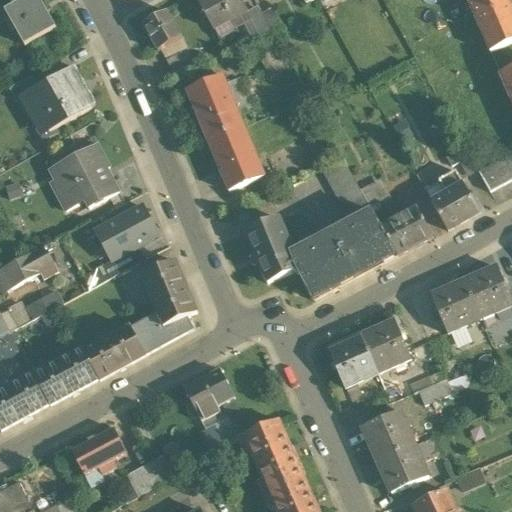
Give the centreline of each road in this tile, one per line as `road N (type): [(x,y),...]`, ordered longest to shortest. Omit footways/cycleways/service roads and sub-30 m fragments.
road 1 (residential): [(240,333),(100,16)]
road 2 (residential): [(0,458),(240,333)]
road 3 (residential): [(287,343),(511,221)]
road 4 (residential): [(359,511),(287,343)]
